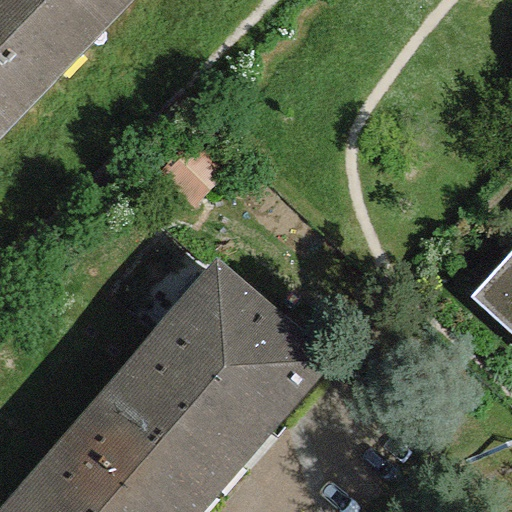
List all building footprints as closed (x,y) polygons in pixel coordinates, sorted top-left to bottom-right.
[(0,0),(0,137),(83,53),(28,0),(0,0)] [(28,0),(83,53),(133,0),(28,0)] [(511,246),(473,290),(511,324),(511,246)] [(113,401),(217,492),(326,368),(222,277),(113,401)] [(113,401),(21,507),(26,511),(199,511),(217,492),(113,401)]
